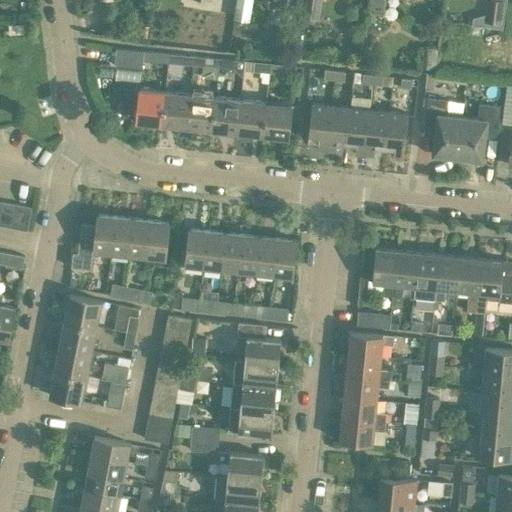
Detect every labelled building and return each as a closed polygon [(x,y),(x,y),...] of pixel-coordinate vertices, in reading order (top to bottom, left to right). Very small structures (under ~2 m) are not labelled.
[(317,14),(319,0),(303,0),(301,11),(317,14)] [(382,13),(383,0),(371,0),(370,12),(382,13)] [(501,22),(503,1),(495,0),(488,0),(486,20),(501,22)] [(23,23),(9,24),(10,33),(24,32),(23,23)] [(141,25),(139,35),(147,36),(149,26),(141,25)] [(229,33),(176,27),(174,45),(228,51),(229,33)] [(143,53),(143,50),(143,48),(116,46),(114,63),(141,66),(142,60),(143,53)] [(437,48),(423,46),(421,66),(435,68),(437,48)] [(169,53),(143,50),(143,53),(142,60),(168,62),(169,53)] [(194,55),(169,53),(168,62),(193,65),(194,55)] [(219,57),(194,55),(193,65),(218,67),(219,57)] [(219,57),(218,67),(243,69),(244,60),(219,57)] [(269,62),(244,60),(243,69),(268,72),(269,62)] [(286,64),(269,62),(268,72),(286,73),(286,64)] [(334,79),(335,69),(324,68),(323,78),(334,79)] [(344,80),(345,70),(335,69),(334,79),(344,80)] [(362,82),(372,83),(374,73),(363,72),(362,82)] [(383,74),(374,73),(372,83),(382,84),(383,74)] [(411,77),(401,76),(400,86),(411,87),(411,77)] [(135,120),(161,123),(165,89),(139,86),(135,120)] [(190,92),(165,89),(161,123),(186,125),(190,92)] [(186,125),(211,128),(215,95),(190,92),(186,125)] [(240,98),(215,95),(211,128),(236,131),(240,98)] [(433,152),(458,155),(462,115),(447,113),(449,99),(428,96),(425,123),(436,125),(433,152)] [(265,100),(240,98),(236,131),(261,134),(265,100)] [(265,100),(261,134),(286,136),(290,103),(265,100)] [(316,148),(326,149),(331,104),(311,101),(307,138),(317,139),(316,148)] [(478,116),(462,115),(458,155),(483,158),(486,130),(497,132),(500,105),(479,102),(478,116)] [(350,106),(331,104),(326,149),(335,150),(336,142),(346,143),(350,106)] [(364,153),(369,108),(350,106),(346,143),(355,144),(354,152),(364,153)] [(374,146),(384,147),(388,111),(369,108),(364,153),(373,154),(374,146)] [(408,113),(388,111),(384,147),(394,148),(393,157),(403,158),(408,113)] [(17,203),(2,200),(0,211),(0,223),(12,226),(17,203)] [(27,230),(32,207),(17,203),(12,226),(27,230)] [(94,249),(112,251),(116,214),(97,212),(96,223),(80,221),(77,251),(72,250),(71,266),(92,268),(94,249)] [(133,216),(116,214),(112,251),(130,252),(133,216)] [(151,218),(133,216),(130,252),(147,254),(151,218)] [(169,220),(151,218),(147,254),(165,256),(169,220)] [(186,263),(204,265),(208,228),(190,226),(186,263)] [(226,230),(208,228),(204,265),(222,267),(226,230)] [(243,232),(226,230),(222,267),(239,269),(243,232)] [(261,234),(243,232),(239,269),(257,271),(261,234)] [(261,234),(257,271),(274,272),(278,236),(261,234)] [(296,238),(278,236),(274,272),(293,274),(296,238)] [(392,294),(397,248),(375,246),(372,279),(384,280),(383,293),(392,294)] [(397,248),(392,294),(402,295),(403,282),(415,283),(418,250),(397,248)] [(0,261),(24,266),(26,254),(2,250),(0,259),(0,261)] [(418,250),(415,283),(413,296),(435,298),(439,252),(418,250)] [(445,286),(457,287),(460,254),(439,252),(435,298),(444,299),(445,286)] [(476,310),(481,256),(460,254),(457,287),(469,288),(467,309),(476,310)] [(481,256),(476,310),(485,311),(487,290),(498,291),(498,298),(511,299),(511,275),(501,274),(503,258),(481,256)] [(112,282),(110,294),(125,297),(126,285),(112,282)] [(139,288),(126,285),(125,297),(136,299),(139,288)] [(156,303),(157,297),(158,291),(147,289),(145,301),(156,303)] [(0,336),(10,338),(16,306),(1,303),(3,292),(0,291),(0,336)] [(173,291),(172,305),(182,307),(183,297),(183,296),(184,292),(173,291)] [(69,293),(64,319),(96,325),(101,299),(69,293)] [(183,297),(182,307),(195,309),(196,298),(183,296),(183,297)] [(217,311),(218,300),(206,299),(205,310),(217,311)] [(217,311),(230,312),(231,301),(218,300),(217,311)] [(240,302),(238,313),(252,315),(253,304),(240,302)] [(253,304),(252,315),(265,316),(266,305),(253,304)] [(273,317),(287,318),(288,307),(275,306),(273,317)] [(384,311),(358,309),(357,323),(382,325),(384,311)] [(168,313),(166,325),(190,329),(192,317),(168,313)] [(129,314),(126,330),(135,332),(139,316),(129,314)] [(60,343),(91,349),(96,325),(64,319),(60,343)] [(246,358),(279,361),(281,337),(266,336),(267,323),(239,320),(238,334),(248,335),(246,358)] [(423,321),(412,320),(411,328),(422,329),(423,321)] [(438,331),(451,332),(452,322),(439,321),(438,331)] [(188,342),(190,329),(166,325),(164,338),(188,342)] [(350,334),(349,351),(382,354),(383,342),(394,343),(395,333),(349,329),(349,334),(350,334)] [(135,332),(126,330),(123,346),(132,348),(135,332)] [(193,337),(191,352),(203,353),(205,338),(193,337)] [(185,354),(188,342),(164,338),(162,349),(185,354)] [(60,343),(55,368),(87,374),(91,349),(60,343)] [(511,347),(487,345),(484,367),(511,369),(511,347)] [(162,349),(159,362),(183,366),(184,363),(185,354),(162,349)] [(346,368),(345,372),(390,377),(391,368),(381,367),(382,354),(349,351),(347,368),(346,368)] [(431,352),(430,362),(443,363),(444,354),(431,352)] [(235,357),(233,381),(277,385),(279,361),(246,358),(245,359),(235,357)] [(102,377),(116,379),(126,381),(129,365),(105,360),(102,377)] [(159,362),(157,375),(181,379),(182,374),(183,367),(183,366),(159,362)] [(442,373),(443,363),(430,362),(430,371),(442,373)] [(184,363),(183,366),(183,367),(182,374),(197,377),(199,366),(184,363)] [(406,378),(418,379),(420,365),(407,364),(406,378)] [(511,369),(484,367),(482,388),(511,391),(511,369)] [(82,399),(87,374),(55,368),(50,393),(82,399)] [(346,377),(345,394),(378,397),(379,384),(390,386),(390,377),(345,372),(345,376),(346,377)] [(182,374),(181,379),(180,385),(195,388),(197,377),(182,374)] [(178,392),(180,385),(181,379),(157,375),(155,387),(178,392)] [(230,405),(231,405),(274,410),(277,385),(233,381),(230,405)] [(420,382),(409,381),(408,395),(419,396),(420,382)] [(155,387),(152,400),(176,404),(178,392),(155,387)] [(511,391),(482,388),(480,410),(511,413),(511,391)] [(109,392),(106,404),(121,407),(123,397),(123,395),(109,392)] [(342,411),(341,415),(386,420),(387,411),(376,409),(378,397),(345,394),(343,411),(342,411)] [(427,395),(426,405),(439,406),(440,396),(427,395)] [(152,400),(150,411),(174,416),(176,404),(152,400)] [(405,402),(403,423),(407,423),(415,424),(417,424),(419,404),(405,402)] [(272,434),(274,410),(231,405),(229,430),(272,434)] [(425,414),(438,416),(439,406),(426,405),(425,414)] [(511,413),(480,410),(478,431),(511,434),(511,413)] [(150,411),(148,424),(171,429),(174,416),(150,411)] [(385,429),(386,420),(341,415),(341,420),(342,420),(340,438),(373,441),(375,428),(385,429)] [(178,422),(177,434),(193,436),(194,423),(178,422)] [(193,436),(220,438),(221,426),(194,423),(193,436)] [(415,424),(407,423),(405,445),(413,445),(415,424)] [(169,441),(171,429),(148,424),(145,437),(169,441)] [(424,426),(423,436),(436,437),(437,428),(424,426)] [(511,457),(511,454),(511,434),(478,431),(476,453),(511,457)] [(95,435),(92,453),(127,459),(131,442),(95,435)] [(219,451),(219,449),(220,438),(193,436),(191,448),(211,450),(219,451)] [(265,454),(219,449),(219,451),(211,450),(210,462),(230,464),(229,473),(263,477),(265,454)] [(160,453),(149,451),(147,463),(158,465),(160,453)] [(124,476),(127,459),(92,453),(88,470),(124,477),(124,476)] [(451,473),(452,472),(453,463),(438,461),(437,471),(451,473)] [(156,478),(158,465),(147,463),(144,476),(156,478)] [(85,486),(85,487),(121,494),(124,477),(88,470),(85,486)] [(497,493),(511,494),(511,472),(500,471),(497,493)] [(261,500),(263,478),(263,477),(229,473),(217,472),(214,495),(227,497),(261,500)] [(381,473),(379,496),(415,499),(417,477),(381,473)] [(163,489),(176,492),(178,482),(165,479),(163,489)] [(452,494),(453,480),(444,479),(443,493),(452,494)] [(462,480),(461,490),(474,491),(475,481),(462,480)] [(139,497),(151,499),(154,487),(142,484),(139,497)] [(82,503),(117,510),(121,494),(85,487),(82,502),(82,503)] [(176,492),(163,489),(160,501),(174,504),(176,492)] [(473,500),(474,491),(461,490),(460,499),(473,500)] [(511,511),(511,494),(497,493),(495,511),(511,511)] [(423,511),(424,500),(415,499),(379,496),(377,511),(423,511)] [(151,499),(139,497),(136,509),(148,511),(151,499)] [(227,497),(225,511),(259,511),(261,500),(227,497)] [(123,511),(124,511),(117,510),(82,503),(80,511),(123,511)]
